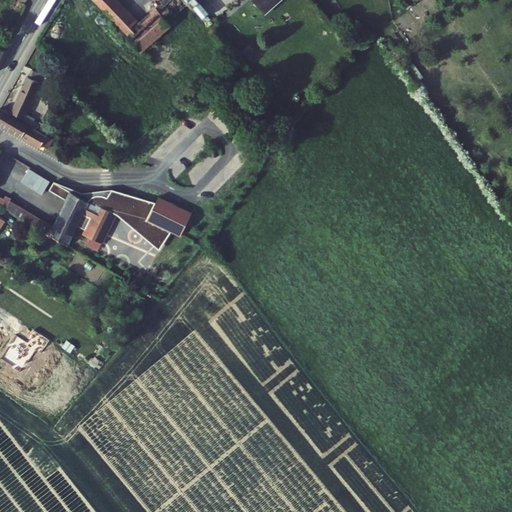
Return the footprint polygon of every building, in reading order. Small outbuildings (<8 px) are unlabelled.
[(115,0),(95,0),(112,18),(126,34),(125,35),(137,48),(167,21),(166,19),(157,7),(140,23),(135,18),(133,20),(115,0)] [(159,0),(162,3),(157,7),(166,19),(188,0),(187,0),(159,0)] [(188,0),(201,16),(205,13),(208,11),(201,3),(204,0),(188,0)] [(255,0),(265,11),(277,0),(255,0)] [(205,13),(201,16),(207,24),(211,20),(205,13)] [(112,18),(105,24),(120,40),(125,35),(126,34),(112,18)] [(112,57),(85,80),(111,110),(138,86),(112,57)] [(30,70),(27,77),(37,82),(42,84),(45,77),(30,70)] [(25,76),(9,111),(19,117),(19,118),(34,126),(37,122),(30,118),(31,116),(22,112),(37,82),(27,77),(25,76)] [(48,137),(0,108),(0,124),(41,148),(48,137)] [(46,223),(42,231),(59,241),(71,222),(77,212),(82,202),(84,199),(83,198),(55,181),(50,190),(61,197),(46,223)] [(86,195),(83,198),(84,199),(82,202),(77,212),(71,222),(78,226),(75,231),(94,242),(110,214),(109,213),(113,210),(161,240),(165,233),(174,238),(186,214),(152,197),(150,203),(107,187),(101,194),(97,193),(91,193),(86,195)] [(5,198),(0,207),(42,231),(46,223),(5,198)] [(154,253),(161,240),(113,210),(109,213),(110,214),(154,253)]
